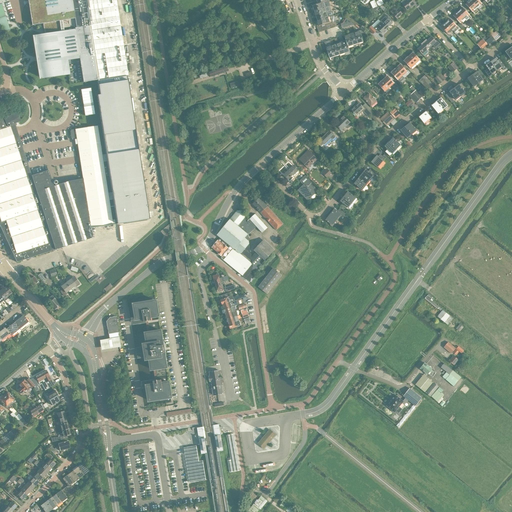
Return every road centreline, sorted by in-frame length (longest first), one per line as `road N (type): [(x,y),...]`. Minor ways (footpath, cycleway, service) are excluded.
road 1 (residential): [(310,214),(322,213),(393,129),(469,68)]
road 2 (residential): [(23,511),(83,446),(63,374),(46,349)]
road 3 (residential): [(85,340),(106,307),(151,268),(202,247)]
road 4 (residential): [(229,395),(198,270),(212,257)]
road 5 (unclassified): [(124,302),(141,413),(152,412)]
